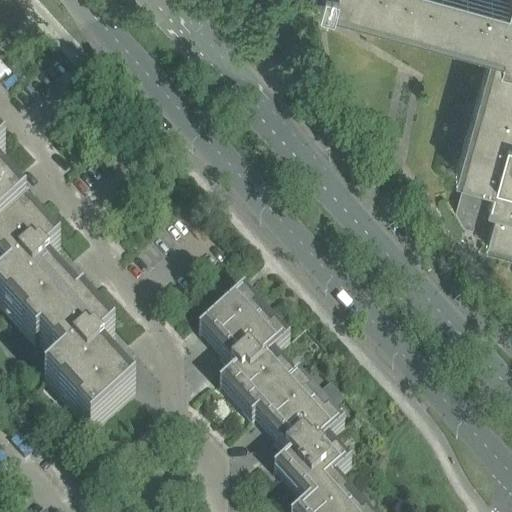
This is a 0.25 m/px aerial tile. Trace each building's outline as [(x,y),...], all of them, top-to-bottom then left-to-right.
[(511,0),(384,0),(504,34),(500,46),(496,45),(460,175),(465,177),(455,211),(464,225),(489,232),(487,237),(511,244),(511,0)] [(0,282),(2,285),(5,288),(0,293),(0,310),(37,351),(35,353),(36,354),(39,351),(60,374),(44,388),(45,389),(47,387),(61,403),(65,399),(73,408),(69,411),(92,436),(89,438),(90,440),(135,398),(134,397),(129,401),(108,377),(112,373),(99,358),(114,344),(113,343),(109,347),(79,314),(83,310),(82,309),(74,317),(53,293),(57,289),(44,274),(60,259),(59,258),(55,262),(43,249),(34,240),(25,230),(30,225),(28,224),(20,231),(0,209),(0,205),(3,203),(0,200),(0,178),(5,174),(4,173),(0,176),(0,282)] [(243,302),(245,300),(244,299),(198,340),(200,341),(205,337),(226,361),(221,365),(234,379),(219,393),(220,394),(225,390),(255,424),(291,389),(277,373),(273,377),(265,368),(288,348),(287,347),(285,348),(271,334),(267,337),(259,329),(263,325),(243,302)] [(299,385),(298,384),(291,389),(255,424),(250,428),(251,429),(259,421),(281,445),(276,449),(289,464),(273,478),(274,480),(279,475),(309,509),(310,510),(333,489),(350,473),(349,472),(347,474),(334,459),(330,463),(322,454),(344,435),(343,434),(340,436),(328,422),(323,425),(315,416),(319,412),(296,387),(299,385)] [(329,388),(316,400),(323,408),(336,397),(336,396),(329,388)] [(336,397),(323,408),(330,416),(343,404),(336,397)] [(353,511),(333,489),(310,510),(309,509),(305,511),(353,511)]
